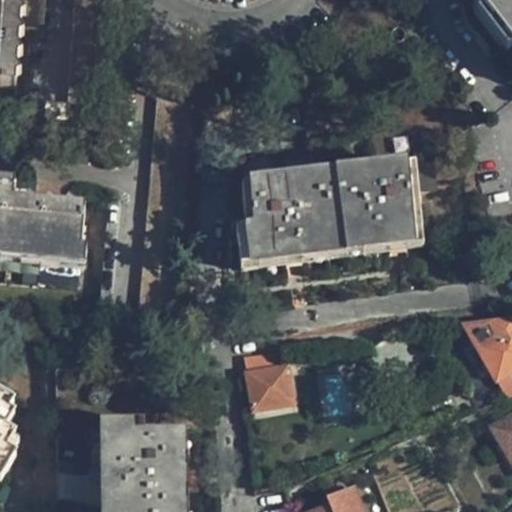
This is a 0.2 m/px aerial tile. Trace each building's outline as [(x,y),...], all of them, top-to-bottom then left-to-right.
[(0,0),(0,89),(16,91),(22,0),(0,0)] [(511,0),(483,0),(489,17),(511,47),(511,0)] [(158,331),(195,97),(171,93),(134,330),(157,333),(158,331)] [(410,167),(414,193),(431,191),(428,164),(410,167)] [(421,244),(414,193),(410,167),(238,189),(243,231),(232,233),(236,268),(421,244)] [(0,262),(76,272),(82,217),(9,208),(10,188),(0,186),(0,262)] [(511,331),(508,325),(476,330),(463,332),(471,343),(485,365),(496,382),(511,373),(511,331)] [(250,413),(292,407),(288,388),(283,354),(241,360),(250,413)] [(288,388),(292,407),(300,405),(297,386),(288,388)] [(7,414),(12,405),(0,397),(0,487),(1,488),(18,460),(6,454),(15,439),(6,434),(15,419),(7,414)] [(511,417),(489,430),(510,467),(511,466),(511,417)] [(193,511),(192,432),(150,433),(151,422),(105,422),(106,511),(193,511)] [(364,511),(355,491),(327,502),(331,511),(327,511),(364,511)]
